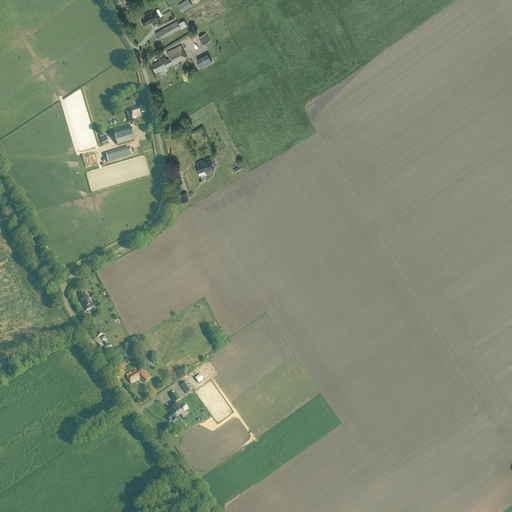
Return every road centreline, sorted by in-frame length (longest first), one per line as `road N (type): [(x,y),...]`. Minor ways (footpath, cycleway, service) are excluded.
road 1 (unclassified): [(207,511),(64,301),(73,275),(153,229),(169,197),(144,70),(102,0)]
road 2 (track): [(64,287),(0,183)]
